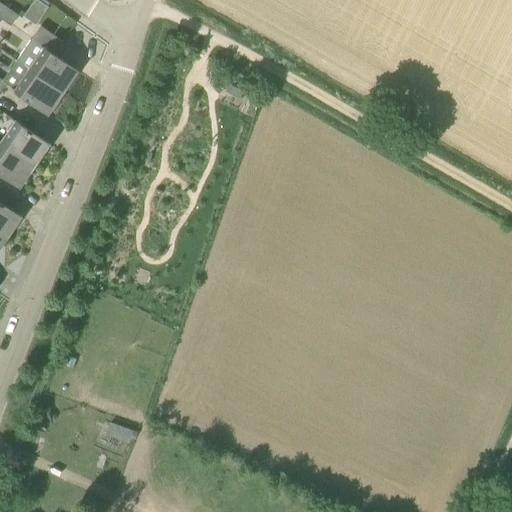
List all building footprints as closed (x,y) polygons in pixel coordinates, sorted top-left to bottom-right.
[(36,25),(49,7),(38,0),(33,0),(22,16),(36,25)] [(0,1),(0,17),(11,25),(19,14),(0,1)] [(77,71),(31,39),(17,60),(29,69),(63,92),(77,71)] [(15,89),(14,90),(16,91),(48,113),(63,92),(29,69),(15,89)] [(34,165),(49,144),(16,121),(2,142),(34,165)] [(0,172),(19,186),(34,165),(2,142),(0,141),(0,172)] [(0,233),(6,238),(21,217),(0,202),(0,233)]
